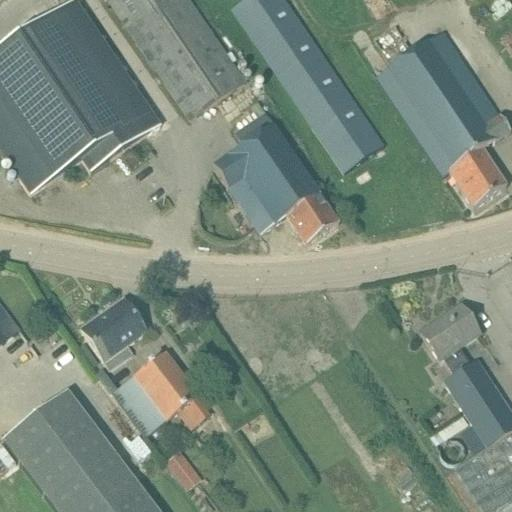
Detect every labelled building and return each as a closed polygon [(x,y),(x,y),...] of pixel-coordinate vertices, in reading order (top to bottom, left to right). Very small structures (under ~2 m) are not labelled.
[(106,0),(179,107),(190,123),(244,86),(185,0),(106,0)] [(247,0),(231,11),(344,177),(383,150),(281,0),(247,0)] [(72,5),(0,54),(0,149),(21,180),(19,182),(30,199),(81,164),(90,177),(160,129),(140,100),(138,101),(72,5)] [(392,69),(376,80),(443,181),(449,177),(473,213),(506,191),(481,154),(510,135),(499,119),(498,120),(441,36),(413,55),(395,28),(374,42),(392,69)] [(228,192),(229,191),(260,238),(286,220),(306,249),(338,227),(264,116),(234,137),(243,150),(213,170),(228,192)] [(127,350),(146,337),(122,304),(80,333),(108,374),(132,357),(127,350)] [(0,382),(4,379),(35,357),(0,309),(0,382)] [(443,386),(472,430),(460,438),(474,460),(453,474),(477,511),(511,511),(511,418),(476,364),(470,368),(459,351),(479,338),(460,310),(420,336),(438,364),(442,362),(453,379),(443,386)] [(165,357),(116,394),(100,373),(94,377),(144,442),(198,402),(165,357)] [(151,511),(66,399),(0,448),(0,449),(47,511),(151,511)] [(443,433),(448,441),(468,428),(462,420),(443,433)] [(164,466),(186,495),(201,484),(179,454),(164,466)]
